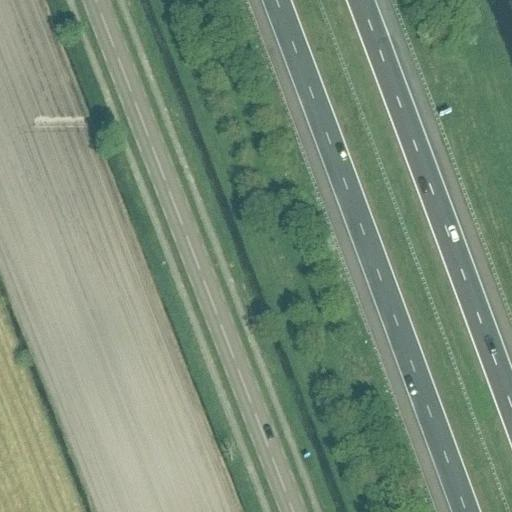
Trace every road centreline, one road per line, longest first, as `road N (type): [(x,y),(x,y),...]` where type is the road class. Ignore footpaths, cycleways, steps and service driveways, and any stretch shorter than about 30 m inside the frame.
road 1 (tertiary): [(291,511),(93,0)]
road 2 (motorway): [(274,0),(466,511)]
road 3 (motorway): [(511,411),(360,0)]
